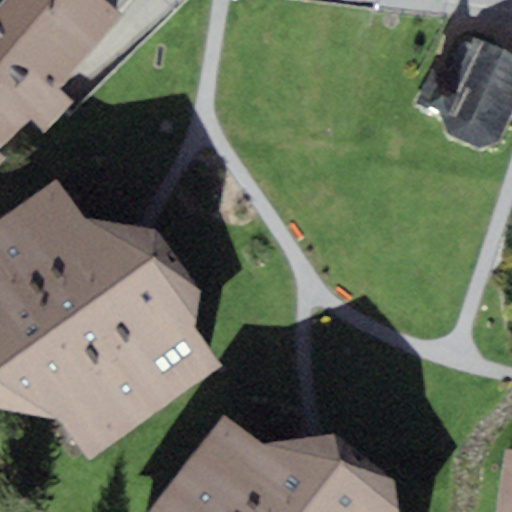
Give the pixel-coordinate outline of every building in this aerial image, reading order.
[(103,0),(0,0),(0,153),(119,14),(103,0)] [(498,137),(511,105),(511,55),(500,51),(471,38),(460,64),(448,91),(429,82),(422,98),(442,106),(440,111),(448,133),(478,145),(498,137)] [(94,218),(58,178),(0,220),(0,403),(59,414),(94,453),(217,357),(188,318),(197,289),(153,228),(136,225),(94,218)] [(310,435),(261,443),(225,415),(149,511),(391,511),(392,479),(331,432),(310,435)] [(511,511),(511,450),(503,449),(496,511),(511,511)]
